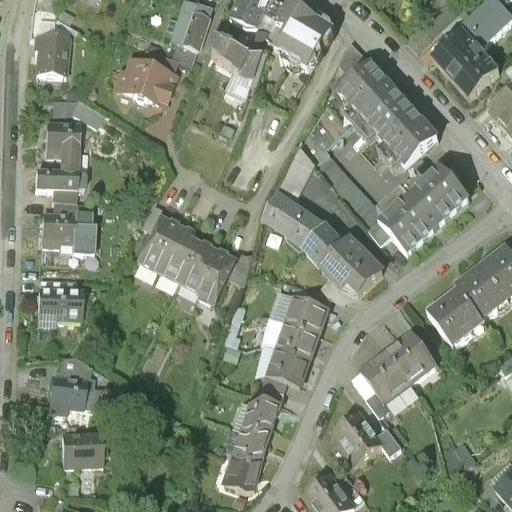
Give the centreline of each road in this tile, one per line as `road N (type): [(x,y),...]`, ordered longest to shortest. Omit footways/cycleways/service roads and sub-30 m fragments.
road 1 (residential): [(511,234),(353,368),(286,511)]
road 2 (residential): [(18,0),(8,58),(0,322)]
road 3 (residential): [(314,0),(511,205)]
